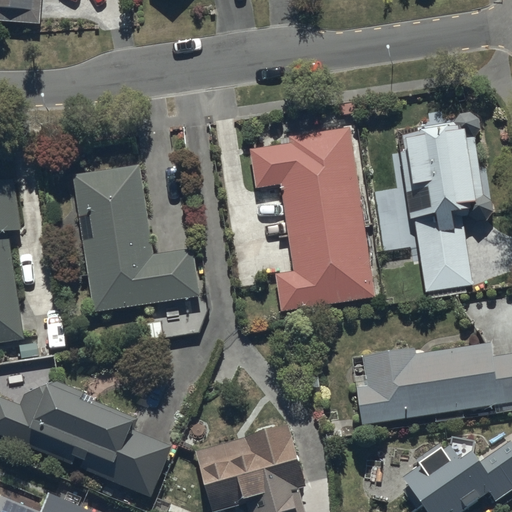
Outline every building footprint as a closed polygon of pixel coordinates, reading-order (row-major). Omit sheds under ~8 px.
[(40,0),(0,0),(0,18),(39,22),(40,0)] [(489,199),(483,194),(474,134),(480,125),(478,117),(470,110),(460,112),(454,121),(396,129),(410,219),(414,219),(424,291),(472,283),(462,211),(468,210),(469,214),(475,219),(485,218),(491,210),(489,199)] [(276,273),(282,309),(375,295),(348,126),(288,135),(289,143),(251,148),(257,187),(280,184),(293,271),(276,273)] [(72,173),(93,309),(200,293),(193,245),(153,252),(139,163),(72,173)] [(0,340),(21,338),(6,228),(18,227),(11,179),(0,180),(0,340)] [(357,386),(362,423),(504,403),(506,411),(511,409),(511,353),(492,356),(489,342),(414,353),(414,346),(362,354),(366,385),(357,386)] [(171,442),(133,426),(137,416),(84,395),(85,390),(57,379),(24,392),(20,403),(0,393),(0,432),(150,495),(171,442)] [(288,422),(196,448),(213,510),(246,501),(248,511),(307,511),(300,485),(305,483),(288,422)] [(418,464),(402,475),(427,511),(460,511),(490,492),(497,501),(511,490),(511,439),(511,438),(480,459),(474,449),(474,439),(450,433),(449,444),(443,447),(440,442),(415,459),(418,464)] [(0,511),(96,511),(97,511),(49,488),(42,509),(2,493),(0,496),(0,511)]
